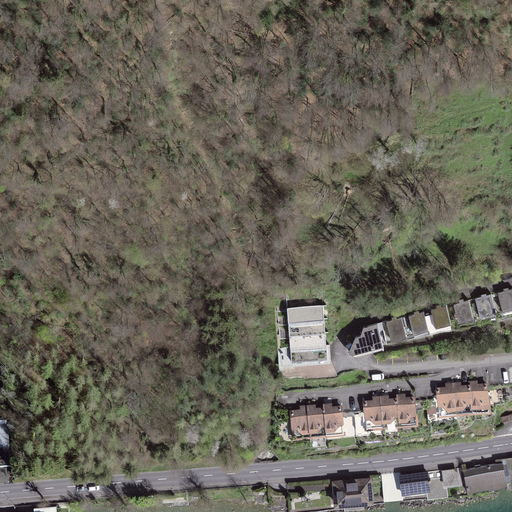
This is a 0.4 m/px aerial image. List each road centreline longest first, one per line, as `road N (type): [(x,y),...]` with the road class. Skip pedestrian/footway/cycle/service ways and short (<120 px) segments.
road 1 (primary): [(511,443),(0,490)]
road 2 (residential): [(511,281),(369,316),(337,346),(341,357),(375,371),(511,360)]
